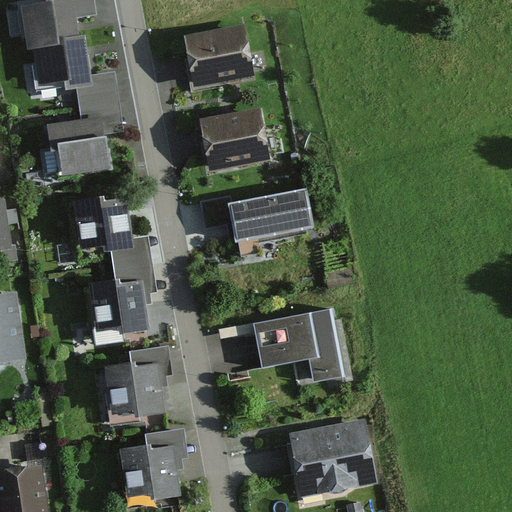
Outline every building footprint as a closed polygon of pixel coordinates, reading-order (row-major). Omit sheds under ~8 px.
[(44,0),(18,4),(23,39),(26,39),(28,54),(34,53),(36,65),(32,66),(36,92),(66,88),(67,96),(77,95),(93,92),(91,78),(86,50),(84,40),(80,41),(78,28),(77,21),(97,18),(93,0),(44,0)] [(244,28),(184,40),(195,94),(255,82),(244,28)] [(114,74),(91,78),(93,92),(77,95),(82,124),(103,121),(106,136),(124,133),(114,74)] [(228,116),(200,121),(211,176),(271,165),(260,110),(228,116)] [(82,124),(47,130),(51,158),(57,157),(61,183),(111,175),(106,140),(106,136),(103,121),(82,124)] [(231,243),(236,242),(237,247),(315,232),(308,194),(234,208),(232,196),(199,203),(205,232),(227,227),(231,243)] [(105,203),(74,208),(83,263),(110,256),(132,252),(130,240),(128,214),(126,204),(106,208),(105,203)] [(0,255),(2,255),(3,263),(19,261),(17,247),(13,248),(10,225),(18,224),(16,212),(6,213),(4,204),(0,204),(0,255)] [(142,296),(144,307),(152,306),(150,297),(159,295),(148,237),(130,240),(132,252),(110,256),(115,286),(120,285),(121,290),(141,287),(142,296)] [(115,286),(89,289),(98,350),(125,346),(123,339),(148,335),(144,307),(142,296),(141,287),(121,290),(120,285),(115,286)] [(0,366),(26,363),(17,297),(0,299),(0,366)] [(332,313),(255,327),(255,330),(263,372),(296,366),(299,383),(313,381),(314,386),(350,379),(340,326),(334,327),(332,313)] [(130,371),(106,374),(115,426),(169,418),(165,393),(171,392),(169,382),(174,381),(169,348),(128,355),(130,371)] [(324,431),(290,437),(303,500),(379,484),(366,422),(324,431)] [(146,452),(122,456),(129,509),(183,501),(179,473),(184,473),(183,463),(190,462),(186,430),(144,436),(146,452)] [(40,470),(0,476),(0,511),(46,511),(44,498),(40,470)]
